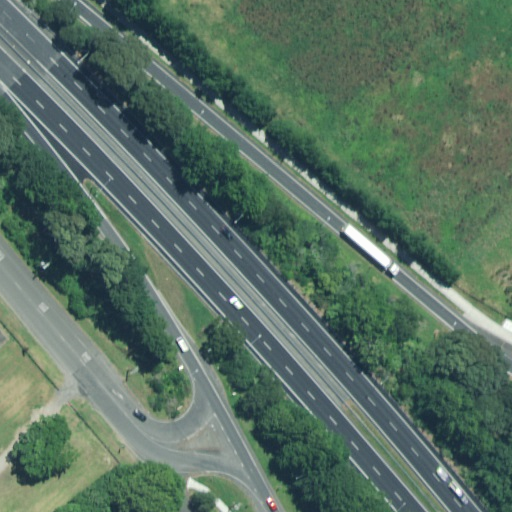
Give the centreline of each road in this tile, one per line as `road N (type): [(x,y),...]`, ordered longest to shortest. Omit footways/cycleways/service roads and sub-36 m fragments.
road 1 (motorway): [(0,9),(144,152),(463,511)]
road 2 (motorway): [(409,511),(286,363),(0,64)]
road 3 (motorway): [(77,0),(387,264),(511,358)]
road 4 (motorway): [(209,398),(143,281),(0,93)]
road 5 (unclassified): [(145,430),(0,260)]
